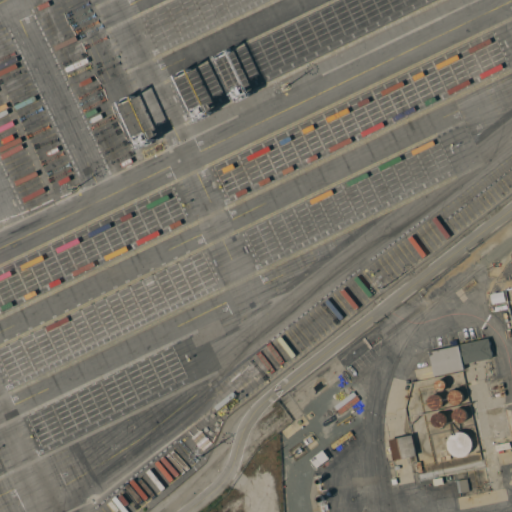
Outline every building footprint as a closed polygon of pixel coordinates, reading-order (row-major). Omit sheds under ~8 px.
[(492,304),(490,294),(492,293),(492,292),(496,291),(496,293),(503,291),(505,301),(492,304)] [(458,345),(458,344),(488,338),(492,358),(463,364),(464,369),(434,376),(429,352),(458,345)] [(441,390),(440,390),(438,390),(436,389),(435,387),(435,385),(435,383),(435,382),(436,381),(438,380),(440,379),(442,379),(444,380),(444,381),(445,382),(446,384),(446,386),(445,388),(444,389),(443,390),(441,390)] [(455,404),(454,404),(452,403),(450,402),(449,399),(448,397),(449,394),(449,393),(451,391),(453,390),(456,390),(458,390),(459,391),(461,393),(462,395),(463,397),(462,400),(461,402),(459,404),(458,404),(455,404)] [(436,409),(435,410),(432,409),(430,408),(428,406),(427,403),(427,400),(427,398),(429,396),(430,395),(431,394),(434,394),(437,394),(439,395),(441,397),(442,399),(442,400),(442,403),(441,405),(441,407),(439,408),(436,409)] [(459,422),(457,422),(455,421),(454,420),(453,418),(452,416),(452,414),(453,412),(455,410),(457,408),(458,408),(460,408),(463,409),(465,410),(466,412),(467,415),(466,417),(466,419),(464,421),(462,422),(459,422)] [(441,427),(440,427),(437,427),(435,426),(433,425),(432,422),(431,420),(432,419),(432,416),(434,414),(436,413),(438,413),(440,413),(443,414),(444,415),(445,416),(446,419),(446,421),(445,424),(443,426),(441,427)] [(447,434),(448,456),(470,456),(470,433),(447,434)] [(412,434),(416,455),(393,460),(389,439),(412,434)] [(323,450),(329,458),(316,468),(310,459),(323,450)] [(442,477),(443,483),(434,485),(432,479),(442,477)] [(457,480),(467,478),(470,490),(459,492),(457,480)]
